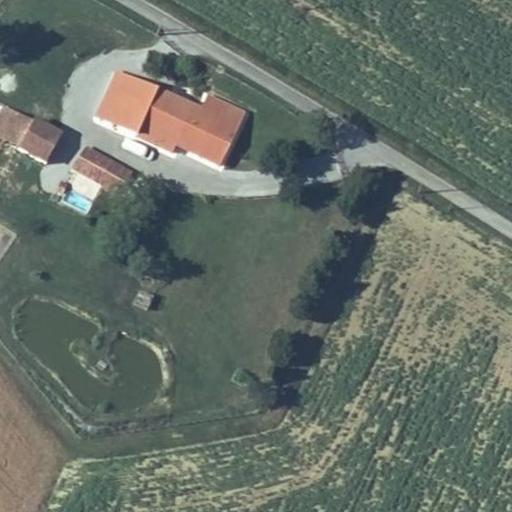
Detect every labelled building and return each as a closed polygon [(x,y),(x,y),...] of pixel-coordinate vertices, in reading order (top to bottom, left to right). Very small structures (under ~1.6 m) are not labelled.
[(96,120),(137,139),(158,95),(117,76),(96,120)] [(137,139),(175,158),(178,152),(196,113),(158,95),(137,139)] [(196,113),(178,152),(217,171),(241,120),(202,99),(196,113)] [(0,112),(0,134),(18,145),(32,122),(5,105),(0,112)] [(59,138),(32,122),(18,145),(44,161),(59,138)] [(72,171),(116,195),(125,178),(127,176),(83,151),(72,171)] [(132,182),(125,178),(116,195),(122,199),(132,182)]
